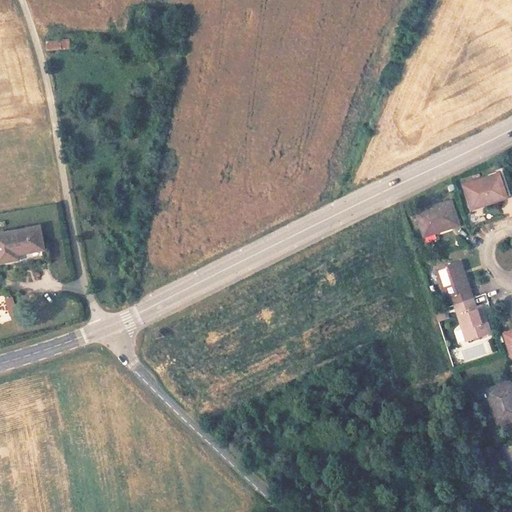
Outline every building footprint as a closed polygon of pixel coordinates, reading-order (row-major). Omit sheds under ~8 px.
[(45,41),(47,51),(70,47),(68,37),(45,41)] [(483,205),(507,197),(499,174),(465,185),(471,206),(483,202),(483,205)] [(424,236),(459,225),(451,201),(417,213),(424,236)] [(0,239),(0,267),(22,263),(20,257),(45,252),(40,232),(0,239)] [(455,304),(472,298),(460,260),(437,268),(446,297),(452,295),(455,304)] [(481,305),(475,306),(472,298),(455,304),(468,342),(491,333),(481,305)] [(438,323),(447,319),(443,309),(434,313),(438,323)] [(511,419),(511,388),(510,382),(490,389),(493,400),(490,401),(498,424),(511,419)]
